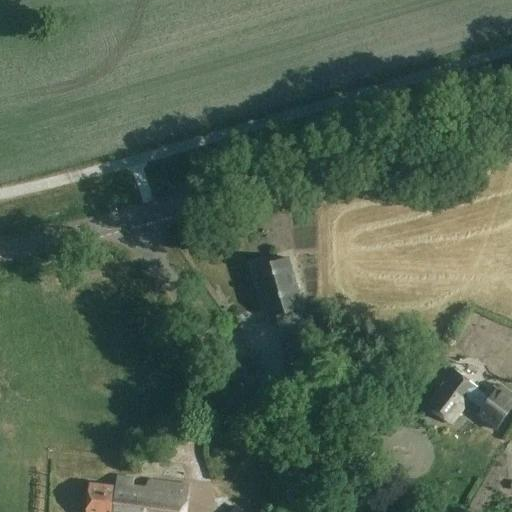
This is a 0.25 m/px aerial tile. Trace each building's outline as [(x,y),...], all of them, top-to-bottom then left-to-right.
[(281,332),(305,325),(300,309),(303,309),(289,258),(256,268),(270,318),(277,316),(281,332)] [(281,339),(285,372),(309,369),(306,336),(281,339)] [(333,400),(335,369),(320,368),(318,399),(333,400)] [(490,396),(479,388),(454,370),(427,406),(451,424),(468,400),(481,409),(476,417),(496,431),(511,409),(511,405),(493,391),(490,396)] [(361,384),(350,401),(361,408),(372,392),(361,384)] [(303,400),(302,415),(310,415),(311,401),(303,400)] [(186,511),(189,486),(117,479),(116,488),(90,485),(87,511),(186,511)]
